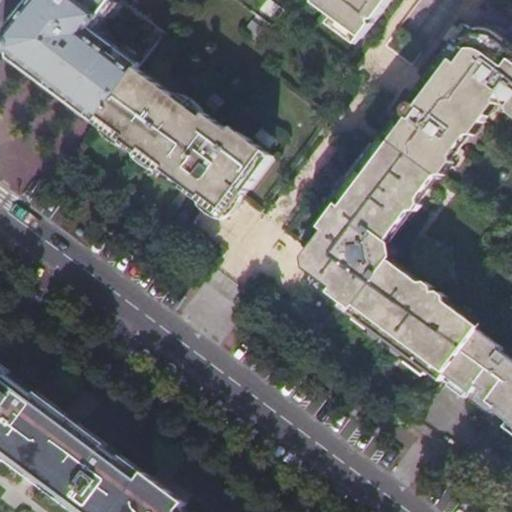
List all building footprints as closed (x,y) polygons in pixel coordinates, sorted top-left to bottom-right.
[(31,0),(9,29),(13,56),(56,90),(97,122),(140,68),(167,33),(123,0),(31,0)] [(317,0),(316,2),(364,38),(391,0),(317,0)] [(385,138),(434,175),(436,176),(450,158),(453,159),(470,137),(468,135),(492,103),(497,101),(502,94),(511,101),(511,103),(511,104),(511,43),(495,31),(493,30),(491,30),(489,30),(487,30),(485,31),(484,32),(482,33),(483,34),(482,36),(468,26),(412,101),(414,103),(405,115),(403,113),(385,138)] [(205,117),(140,68),(97,122),(106,129),(111,129),(125,139),(127,145),(137,153),(143,152),(158,163),(159,169),(227,220),(263,171),(275,156),(249,136),(245,140),(208,113),(205,117)] [(477,331),(389,265),(385,241),(434,175),(385,138),(337,202),(340,205),(333,215),(329,212),(325,218),(303,246),(315,256),(317,268),(307,280),(342,306),(345,302),(355,310),(352,314),(441,380),(445,375),(477,331)] [(477,331),(501,350),(503,348),(479,329),(477,331)] [(511,357),(501,350),(477,331),(445,375),(468,392),(466,395),(477,403),(479,400),(490,408),(510,423),(511,424),(511,357)] [(0,367),(0,459),(7,463),(9,463),(10,462),(77,511),(115,511),(147,470),(145,469),(142,473),(108,447),(36,394),(8,373),(0,367)] [(477,403),(466,395),(463,399),(485,415),(490,408),(479,400),(477,403)] [(187,500),(147,470),(115,511),(186,511),(182,507),(187,500)]
